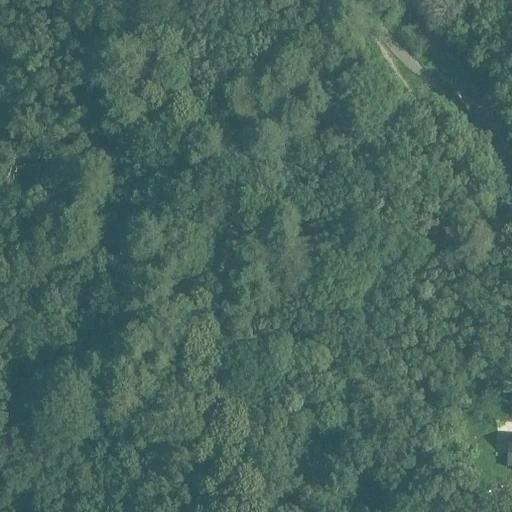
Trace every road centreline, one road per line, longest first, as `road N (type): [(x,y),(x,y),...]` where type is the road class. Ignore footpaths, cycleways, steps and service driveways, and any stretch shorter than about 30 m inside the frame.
road 1 (track): [(225,511),(135,0)]
road 2 (unknown): [(511,244),(469,163),(428,110),(389,78),(347,0)]
road 3 (tertiary): [(511,169),(411,0)]
